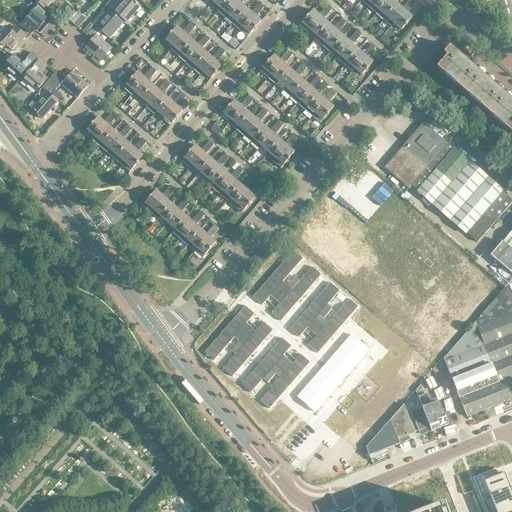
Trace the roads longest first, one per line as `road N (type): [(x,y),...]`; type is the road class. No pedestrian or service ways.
road 1 (residential): [(163,340),(456,13)]
road 2 (residential): [(87,237),(299,0)]
road 3 (unclassified): [(342,498),(316,506),(285,489),(163,340)]
road 4 (unclassified): [(342,498),(510,428)]
road 5 (unclassified): [(408,194),(476,249),(511,211)]
road 6 (unclassified): [(163,340),(87,237)]
